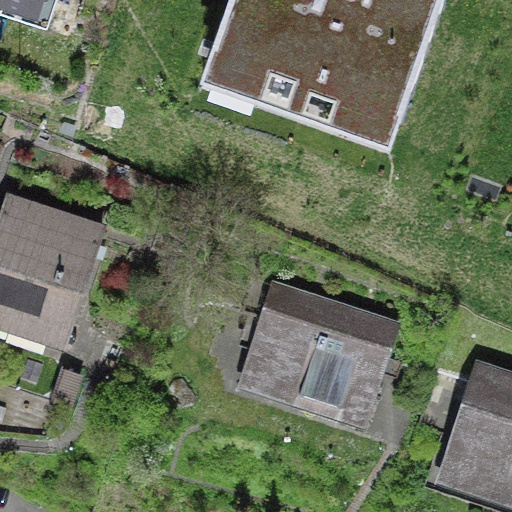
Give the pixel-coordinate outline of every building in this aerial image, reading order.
[(69,0),(0,0),(0,1),(60,24),(69,0)] [(439,0),(229,0),(203,78),(390,142),(439,0)] [(111,240),(13,211),(0,256),(0,346),(73,368),(111,240)] [(411,338),(280,294),(242,407),(374,450),(411,338)] [(511,511),(511,384),(485,376),(446,508),(459,511),(511,511)] [(92,511),(101,487),(40,464),(28,494),(73,511),(92,511)] [(181,511),(101,487),(92,511),(181,511)]
